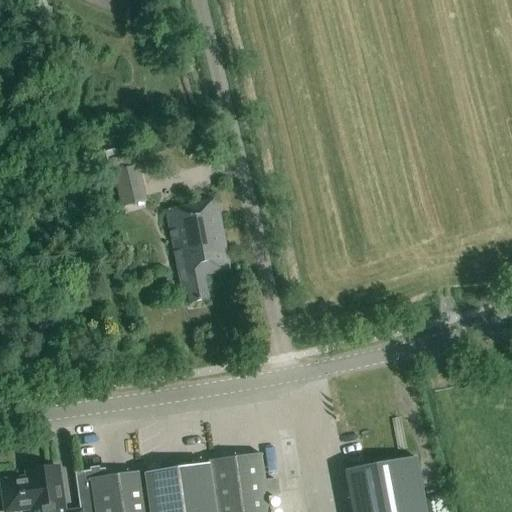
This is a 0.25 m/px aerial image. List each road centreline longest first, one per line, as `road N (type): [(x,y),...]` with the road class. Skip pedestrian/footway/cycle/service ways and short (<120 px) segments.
road 1 (tertiary): [(0,421),(291,381),(511,324)]
road 2 (track): [(291,381),(194,0)]
